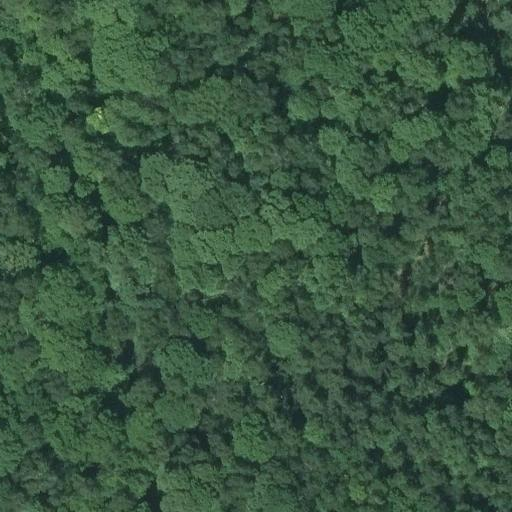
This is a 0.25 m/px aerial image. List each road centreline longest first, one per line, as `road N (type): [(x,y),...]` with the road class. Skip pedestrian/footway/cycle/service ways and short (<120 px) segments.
road 1 (track): [(239,511),(165,300),(103,0)]
road 2 (track): [(455,0),(511,133)]
